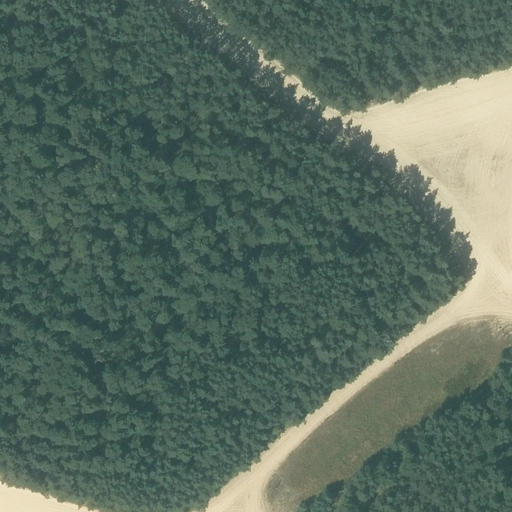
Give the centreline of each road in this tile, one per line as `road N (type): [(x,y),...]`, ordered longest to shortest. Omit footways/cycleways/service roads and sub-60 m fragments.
road 1 (track): [(511,206),(493,263),(472,294),(388,355),(213,511)]
road 2 (track): [(511,107),(418,131),(341,129),(177,0)]
road 3 (track): [(511,292),(424,195),(341,129)]
